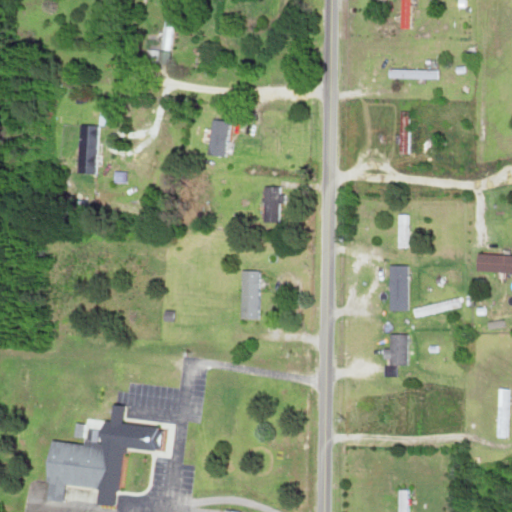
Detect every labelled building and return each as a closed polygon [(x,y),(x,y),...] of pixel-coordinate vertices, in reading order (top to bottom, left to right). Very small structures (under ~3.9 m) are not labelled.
[(285,0),(275,0),(275,24),(285,24),(285,0)] [(398,29),(409,29),(409,0),(398,0),(398,29)] [(173,8),(162,7),(154,63),(164,65),(173,8)] [(386,78),(436,79),(436,71),(386,70),(386,78)] [(396,154),(407,154),(407,112),(396,112),(396,154)] [(75,174),(94,175),(96,126),(77,125),(75,174)] [(274,128),(256,128),(256,156),(274,156),(274,128)] [(260,188),(260,224),(279,224),(279,188),(260,188)] [(407,249),(407,216),(395,216),(395,249),(407,249)] [(511,257),(474,255),(473,273),(511,274),(511,257)] [(406,313),(407,268),(395,268),(395,313),(406,313)] [(237,320),(256,320),(256,273),(237,273),(237,320)] [(406,335),(387,335),(387,350),(380,350),(380,365),(406,365),(406,335)] [(495,439),(506,439),(506,390),(495,390),(495,439)] [(393,395),(393,437),(405,437),(405,395),(393,395)] [(114,509),(120,449),(158,453),(161,423),(123,420),(124,408),(109,406),(107,432),(95,430),(93,446),(47,442),(41,501),(114,509)] [(395,511),(405,511),(406,491),(396,491),(395,511)]
